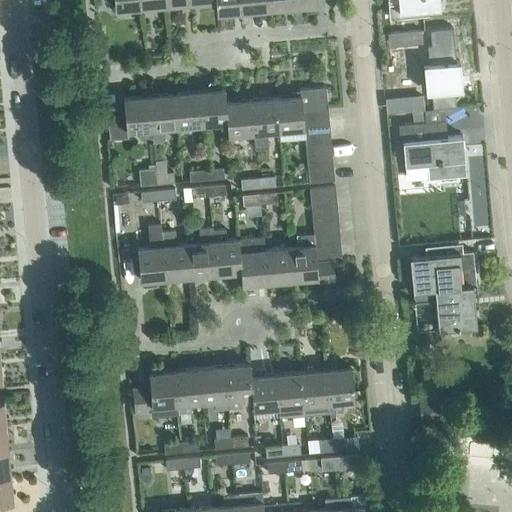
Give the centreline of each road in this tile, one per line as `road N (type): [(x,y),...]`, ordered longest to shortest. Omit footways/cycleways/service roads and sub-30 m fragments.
road 1 (residential): [(62,511),(15,0)]
road 2 (residential): [(119,349),(232,338),(283,302),(384,292)]
road 3 (residential): [(94,74),(217,64),(248,38),(360,27)]
road 4 (residential): [(384,292),(360,27)]
road 5 (residential): [(403,511),(384,292)]
